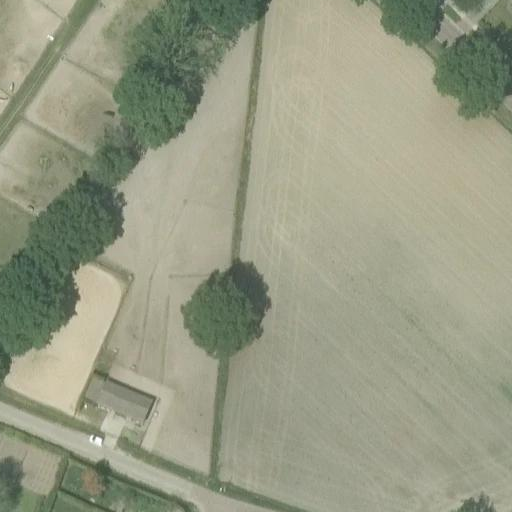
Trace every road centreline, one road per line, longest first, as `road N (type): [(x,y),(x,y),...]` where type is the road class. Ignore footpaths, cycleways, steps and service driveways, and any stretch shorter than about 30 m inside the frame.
road 1 (unclassified): [(219,511),(0,414)]
road 2 (tertiary): [(511,98),(408,0)]
